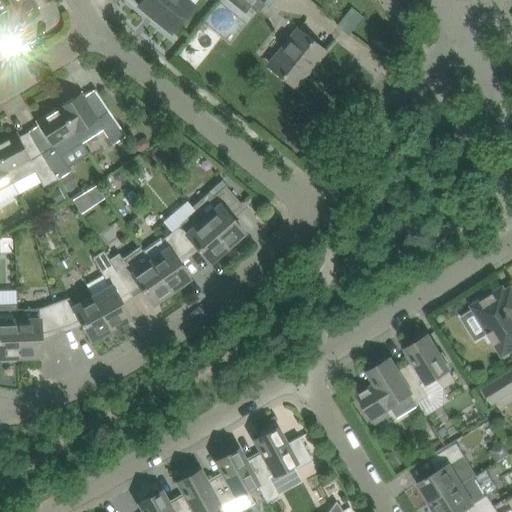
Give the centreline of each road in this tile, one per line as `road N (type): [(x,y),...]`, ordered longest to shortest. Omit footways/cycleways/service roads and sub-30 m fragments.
road 1 (residential): [(313,212),(228,290),(135,355),(17,409),(0,405)]
road 2 (residential): [(50,511),(301,370)]
road 3 (residential): [(313,212),(95,29)]
road 4 (residential): [(301,370),(511,236)]
road 5 (residential): [(460,30),(313,212)]
road 6 (residential): [(390,511),(301,370)]
